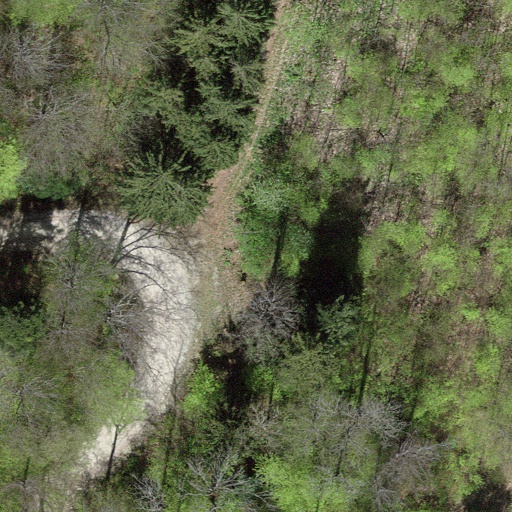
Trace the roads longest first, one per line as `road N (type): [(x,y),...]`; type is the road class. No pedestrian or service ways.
road 1 (track): [(0,238),(103,229),(150,238),(177,260),(186,298),(156,380),(39,511)]
road 2 (track): [(287,0),(199,229),(177,260)]
